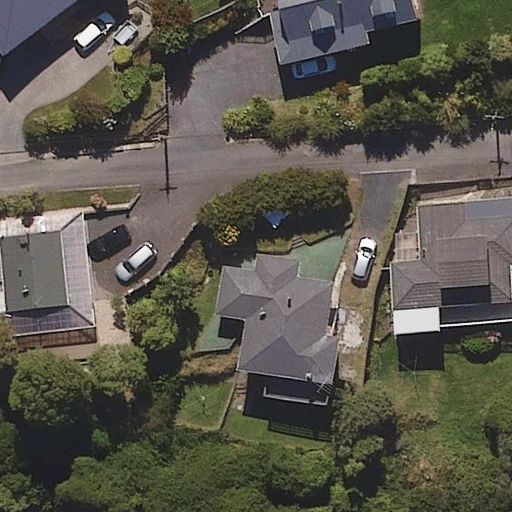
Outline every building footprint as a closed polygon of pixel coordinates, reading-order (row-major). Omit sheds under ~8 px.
[(0,0),(0,39),(9,51),(74,0),(0,0)] [(422,0),(276,0),(290,60),(377,40),(374,29),(426,18),(422,0)] [(511,192),(414,204),(420,258),(394,261),(401,329),(511,316),(511,192)] [(0,333),(15,335),(99,324),(84,209),(0,220),(0,229),(8,291),(0,291),(0,333)] [(304,255),(257,249),(255,267),(223,263),(217,310),(251,315),(244,366),(343,380),(350,331),(331,328),(338,277),(302,272),(304,255)]
